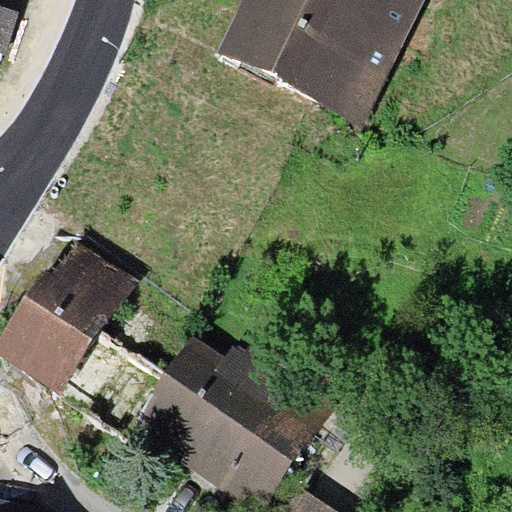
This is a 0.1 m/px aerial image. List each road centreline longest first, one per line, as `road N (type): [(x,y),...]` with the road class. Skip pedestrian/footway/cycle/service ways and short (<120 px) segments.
road 1 (unclassified): [(0,170),(59,85),(97,0)]
road 2 (residential): [(80,511),(53,495),(0,422)]
